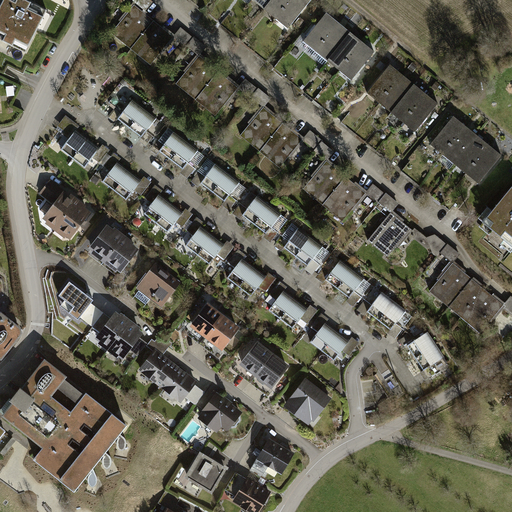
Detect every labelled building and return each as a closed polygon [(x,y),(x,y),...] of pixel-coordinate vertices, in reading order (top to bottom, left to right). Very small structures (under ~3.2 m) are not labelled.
[(0,0),(0,39),(28,53),(51,8),(35,0),(0,0)] [(253,0),(265,10),(273,0),(253,0)] [(273,0),(265,10),(276,19),(291,0),(273,0)] [(287,29),(310,2),(307,0),(291,0),(276,19),(287,29)] [(130,50),(154,21),(134,5),(110,34),(130,50)] [(304,40),(317,50),(339,24),(327,13),(304,40)] [(154,21),(130,50),(150,67),(174,38),(154,21)] [(317,50),(329,60),(351,34),(339,24),(317,50)] [(329,60),(339,70),(362,43),(351,34),(329,60)] [(351,79),(374,53),(362,43),(339,70),(351,79)] [(196,100),(217,73),(197,57),(176,84),(196,100)] [(366,92),(378,102),(401,75),(389,65),(366,92)] [(238,89),(217,73),(196,100),(216,116),(238,89)] [(378,102),(390,112),(413,85),(401,75),(378,102)] [(390,112),(401,121),(424,95),(413,85),(390,112)] [(412,131),(435,104),(424,95),(401,121),(412,131)] [(132,99),(117,118),(129,128),(144,108),(132,99)] [(282,123),(262,107),(240,136),(260,151),(282,123)] [(157,118),(144,108),(129,128),(142,137),(157,118)] [(431,143),(443,154),(466,127),(454,117),(431,143)] [(282,123),(260,151),(280,167),(303,139),(282,123)] [(443,154),(455,164),(478,137),(466,127),(443,154)] [(75,131),(60,150),(73,160),(88,140),(75,131)] [(173,131),(158,151),(170,160),(185,141),(173,131)] [(330,160),(337,151),(311,131),(304,140),(330,160)] [(455,164),(466,173),(489,147),(478,137),(455,164)] [(100,150),(88,140),(73,160),(85,169),(100,150)] [(198,150),(185,141),(170,160),(183,170),(198,150)] [(478,183),(500,156),(489,147),(466,173),(478,183)] [(346,177),(326,161),(303,189),(323,205),(346,177)] [(117,162),(102,182),(115,191),(130,172),(117,162)] [(215,163),(200,183),(213,192),(228,173),(215,163)] [(142,181),(130,172),(115,191),(127,201),(142,181)] [(240,182),(228,173),(213,192),(225,202),(240,182)] [(346,177),(323,205),(342,221),(365,193),(346,177)] [(40,215),(54,226),(75,198),(52,181),(43,193),(52,200),(40,215)] [(511,186),(484,221),(511,243),(511,186)] [(158,195),(143,215),(156,224),(171,205),(158,195)] [(257,196),(242,216),(255,226),(270,206),(257,196)] [(75,198),(54,226),(69,237),(90,210),(75,198)] [(183,214),(171,205),(156,224),(168,234),(183,214)] [(282,215),(270,206),(255,226),(267,235),(282,215)] [(411,235),(386,215),(367,240),(392,260),(411,235)] [(88,247),(102,258),(120,235),(105,224),(88,247)] [(201,226),(186,246),(199,255),(214,236),(201,226)] [(299,228),(284,248),(296,257),(311,238),(299,228)] [(435,234),(430,241),(420,233),(415,239),(439,258),(442,254),(455,264),(462,255),(435,234)] [(136,248),(120,235),(102,258),(118,270),(136,248)] [(226,245),(214,236),(199,255),(211,265),(226,245)] [(324,247),(311,238),(296,257),(309,267),(324,247)] [(242,258),(227,277),(240,287),(255,267),(242,258)] [(340,259),(325,279),(337,288),(352,269),(340,259)] [(472,280),(452,264),(431,291),(450,306),(472,280)] [(267,277),(255,267),(240,287),(252,296),(267,277)] [(138,287),(164,307),(179,288),(153,268),(138,287)] [(365,278),(352,269),(337,288),(350,298),(365,278)] [(472,280),(450,306),(466,319),(488,292),(472,280)] [(94,301),(70,282),(59,296),(74,307),(69,313),(79,320),(94,301)] [(282,290),(267,309),(280,319),(295,299),(282,290)] [(381,292),(366,312),(378,321),(393,302),(381,292)] [(488,292),(466,319),(482,332),(503,305),(488,292)] [(307,309),(295,299),(280,319),(292,328),(307,309)] [(406,311),(393,302),(378,321),(391,331),(406,311)] [(192,325),(206,336),(222,315),(208,305),(192,325)] [(92,339),(107,351),(130,322),(115,311),(92,339)] [(0,354),(22,330),(3,313),(0,316),(0,354)] [(237,327),(222,315),(206,336),(222,348),(237,327)] [(325,321),(310,341),(323,350),(338,331),(325,321)] [(130,322),(107,351),(120,361),(143,333),(130,322)] [(350,340),(338,331),(323,350),(335,360),(350,340)] [(436,345),(428,332),(408,344),(416,357),(436,345)] [(254,375),(272,352),(257,340),(239,363),(254,375)] [(444,358),(436,345),(416,357),(424,370),(444,358)] [(139,370),(161,386),(176,366),(155,349),(139,370)] [(254,375),(271,388),(289,365),(272,352),(254,375)] [(45,362),(2,416),(43,448),(33,461),(74,493),(127,426),(45,362)] [(197,381),(176,366),(161,386),(181,402),(197,381)] [(284,407),(309,425),(332,396),(308,377),(284,407)] [(219,431),(223,426),(229,430),(242,412),(215,392),(198,416),(219,431)] [(267,463),(283,475),(296,457),(273,439),(255,463),(263,469),(267,463)] [(3,445),(0,450),(0,452),(6,456),(11,449),(3,445)] [(212,494),(226,470),(198,454),(184,478),(212,494)] [(232,500),(251,511),(257,511),(271,492),(247,477),(232,500)]
